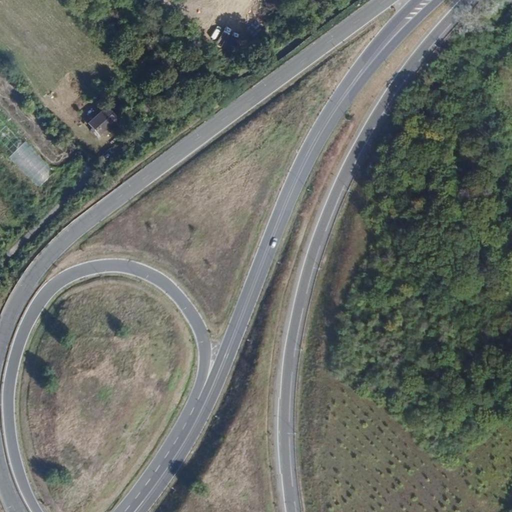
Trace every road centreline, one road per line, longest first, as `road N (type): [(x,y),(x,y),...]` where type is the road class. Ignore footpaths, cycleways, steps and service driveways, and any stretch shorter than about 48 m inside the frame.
road 1 (primary): [(290,511),(286,369),(321,226),(382,103),(466,0)]
road 2 (secondary): [(37,511),(11,438),(14,360),(43,296),(83,267),(147,272),(175,291),(202,331),(205,364),(172,463)]
road 3 (primary): [(386,0),(64,239),(14,303),(0,343)]
road 4 (secondary): [(172,463),(216,381),(326,122)]
road 5 (secondary): [(326,122),(439,0)]
road 6 (secondary): [(418,0),(371,48),(326,122)]
